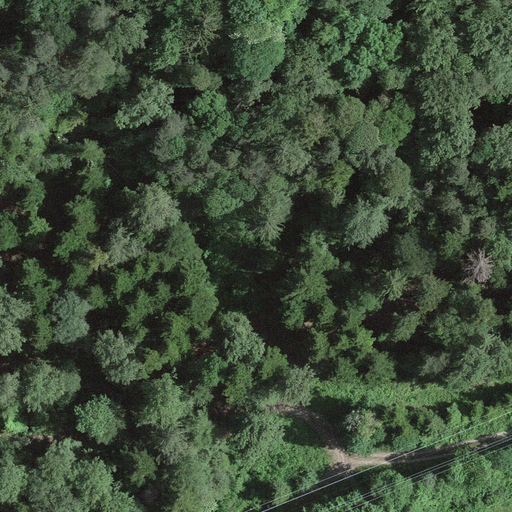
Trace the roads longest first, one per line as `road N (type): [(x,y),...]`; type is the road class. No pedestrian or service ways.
road 1 (track): [(38,442),(238,412),(310,418),(343,473)]
road 2 (track): [(511,437),(343,473)]
